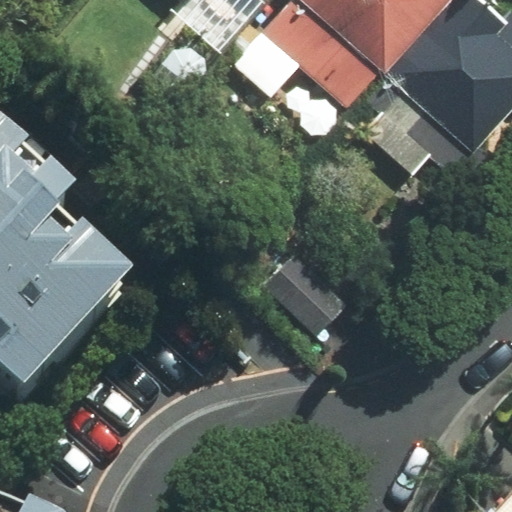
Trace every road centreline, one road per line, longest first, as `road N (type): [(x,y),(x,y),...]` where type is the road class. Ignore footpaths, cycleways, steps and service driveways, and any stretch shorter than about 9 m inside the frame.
road 1 (residential): [(141,511),(173,459),(194,445),(232,430),(342,420),(413,402)]
road 2 (residential): [(413,402),(511,307)]
road 3 (residential): [(413,402),(363,511)]
